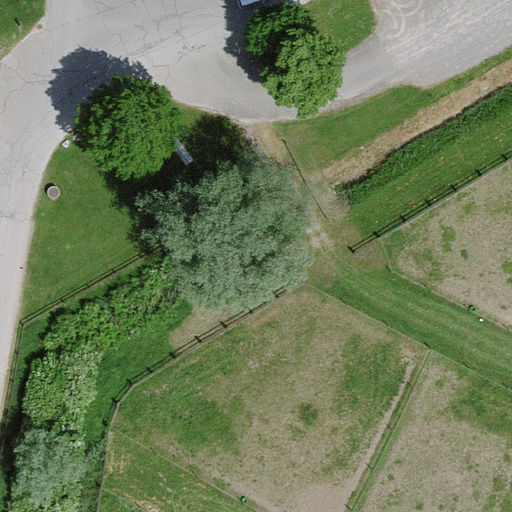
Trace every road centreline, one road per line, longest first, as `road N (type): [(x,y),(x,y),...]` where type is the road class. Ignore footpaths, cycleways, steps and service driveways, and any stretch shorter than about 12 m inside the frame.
road 1 (track): [(150,43),(181,65),(276,99),(309,94),(399,55)]
road 2 (track): [(227,85),(338,270)]
road 3 (unclassified): [(243,0),(119,57)]
